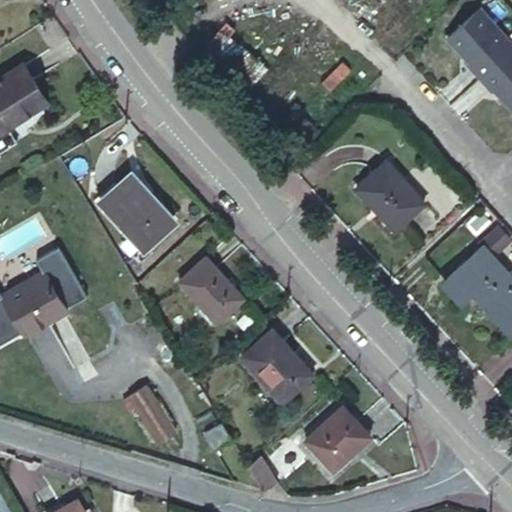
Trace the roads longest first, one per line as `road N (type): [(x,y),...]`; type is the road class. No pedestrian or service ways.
road 1 (secondary): [(97,0),(151,84),(481,453)]
road 2 (residential): [(262,511),(0,433)]
road 3 (residential): [(481,453),(439,483),(308,511)]
road 4 (residential): [(492,181),(389,68)]
